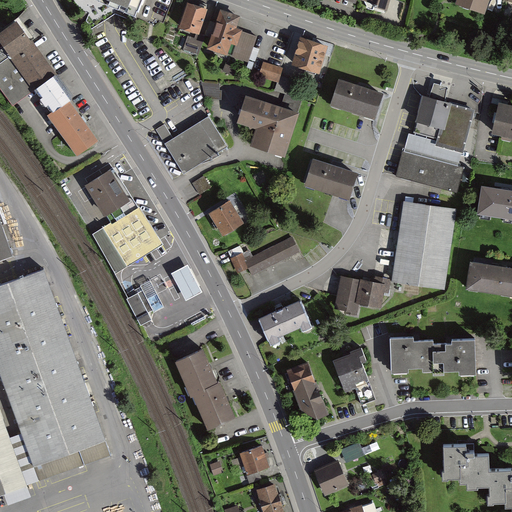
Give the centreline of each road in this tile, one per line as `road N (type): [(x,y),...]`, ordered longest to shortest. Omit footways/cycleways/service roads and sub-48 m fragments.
road 1 (tertiary): [(40,0),(112,107),(225,311)]
road 2 (residential): [(405,51),(370,183),(339,251),(225,311)]
road 3 (residential): [(511,405),(381,412),(290,446)]
road 4 (primary): [(405,51),(252,0)]
road 5 (tertiary): [(225,311),(290,446)]
